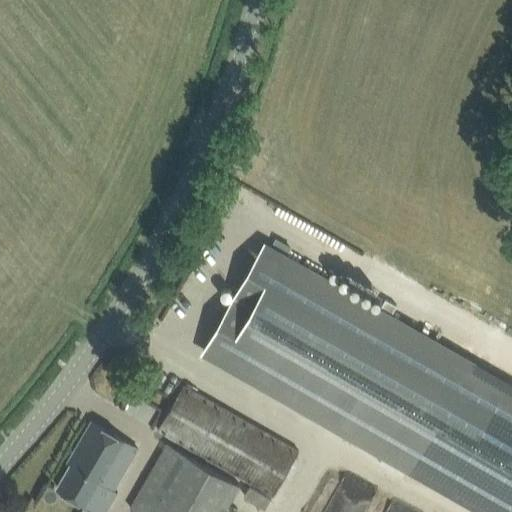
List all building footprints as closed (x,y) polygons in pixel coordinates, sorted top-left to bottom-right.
[(511,511),(511,386),(264,244),(203,350),(489,511),(511,511)] [(183,385),(157,429),(174,439),(201,455),(273,496),(295,457),(298,453),(296,452),(201,395),(183,385)] [(138,449),(92,422),(75,451),(78,453),(59,487),(101,511),(105,511),(117,492),(114,490),(138,449)] [(222,511),(239,483),(167,443),(130,508),(136,511),(222,511)] [(342,487),(330,511),(368,511),(373,502),(342,487)]
